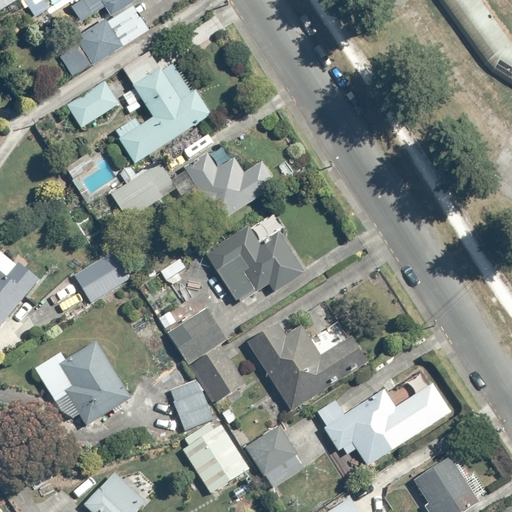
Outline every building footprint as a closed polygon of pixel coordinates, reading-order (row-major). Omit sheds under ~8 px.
[(0,0),(0,10),(16,0),(0,0)] [(83,0),(73,7),(83,21),(105,6),(111,14),(132,0),(83,0)] [(413,0),(479,86),(511,106),(511,58),(502,53),(463,0),(413,0)] [(148,29),(132,5),(57,55),(73,78),(97,63),(148,29)] [(142,117),(120,131),(140,165),(219,116),(183,57),(174,63),(168,53),(159,58),(155,50),(127,68),(139,87),(125,96),(132,108),(147,98),(158,117),(146,124),(142,117)] [(219,82),(222,87),(216,91),(223,104),(247,89),(240,77),(234,80),(230,75),(219,82)] [(117,77),(72,106),(87,129),(125,105),(119,95),(125,91),(117,77)] [(250,172),(240,157),(225,168),(214,151),(174,179),(193,206),(178,216),(198,244),(285,184),(268,159),(250,172)] [(99,155),(73,168),(89,202),(116,189),(99,155)] [(262,245),(250,226),(208,253),(239,302),(270,283),(276,291),(306,272),(281,233),(262,245)] [(129,281),(112,253),(75,275),(92,303),(129,281)] [(194,280),(181,260),(160,273),(173,293),(194,280)] [(25,323),(15,315),(45,278),(28,263),(17,276),(3,264),(0,266),(0,350),(20,338),(17,333),(25,323)] [(195,361),(224,344),(230,340),(203,294),(171,314),(178,325),(168,332),(188,365),(195,361)] [(370,360),(354,336),(326,355),(304,323),(288,334),(280,323),(247,345),(292,413),(370,360)] [(132,399),(97,343),(67,361),(63,353),(37,369),(69,421),(81,413),(89,425),(132,399)] [(224,344),(195,361),(220,406),(249,389),(224,344)] [(419,373),(388,392),(385,387),(344,413),(337,401),(317,413),(345,456),(358,448),(369,465),(453,411),(435,383),(428,388),(419,373)] [(199,378),(170,390),(186,429),(215,418),(199,378)] [(186,440),(189,445),(184,448),(212,493),(250,470),(222,425),(216,429),(213,423),(186,440)] [(305,468),(280,428),(247,448),(272,488),(305,468)] [(453,454),(413,482),(433,511),(495,511),(500,509),(475,474),(469,478),(453,454)] [(94,511),(138,511),(148,502),(116,472),(86,504),(94,511)] [(360,511),(351,498),(328,511),(360,511)]
